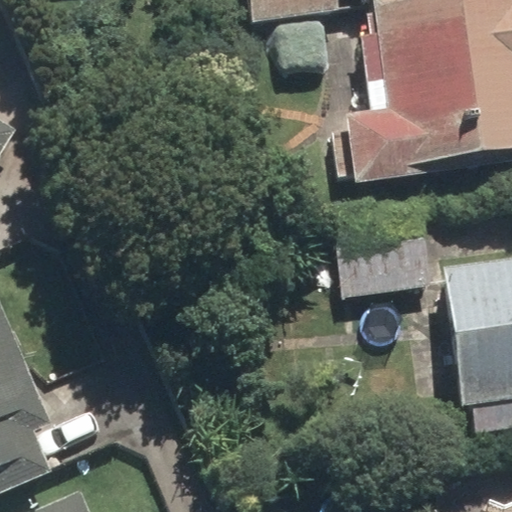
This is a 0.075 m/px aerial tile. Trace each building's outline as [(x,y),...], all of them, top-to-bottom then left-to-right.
[(343,17),(341,0),(248,0),(252,29),(343,17)] [(355,189),(407,183),(406,176),(511,164),(511,0),(402,0),(383,2),(374,3),(377,35),(357,37),(365,117),(348,119),(355,189)] [(0,128),(0,152),(10,134),(0,128)] [(420,217),(332,224),(338,304),(355,302),(357,335),(396,332),(393,299),(427,296),(420,217)] [(511,268),(445,277),(463,418),(470,417),(473,442),(511,437),(511,268)] [(0,307),(0,500),(70,470),(0,307)] [(66,511),(92,511),(88,503),(66,511)]
